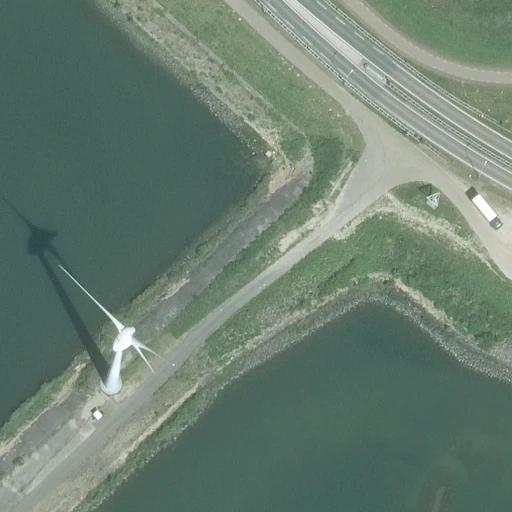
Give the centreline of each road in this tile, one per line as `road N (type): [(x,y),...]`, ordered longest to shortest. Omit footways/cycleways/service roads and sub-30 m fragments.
road 1 (unclassified): [(236,0),(439,181),(511,267)]
road 2 (primary): [(315,23),(349,71),(388,103),(511,181)]
road 3 (primary): [(511,151),(315,23)]
road 4 (unclassified): [(511,77),(478,76),(414,54),(348,0)]
